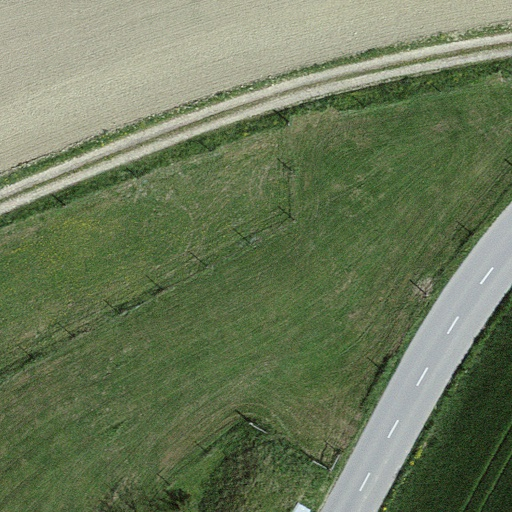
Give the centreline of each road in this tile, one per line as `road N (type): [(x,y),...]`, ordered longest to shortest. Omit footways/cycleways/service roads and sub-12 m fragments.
road 1 (track): [(511,46),(314,83),(213,114),(0,202)]
road 2 (tertiary): [(347,511),(462,310),(511,243)]
